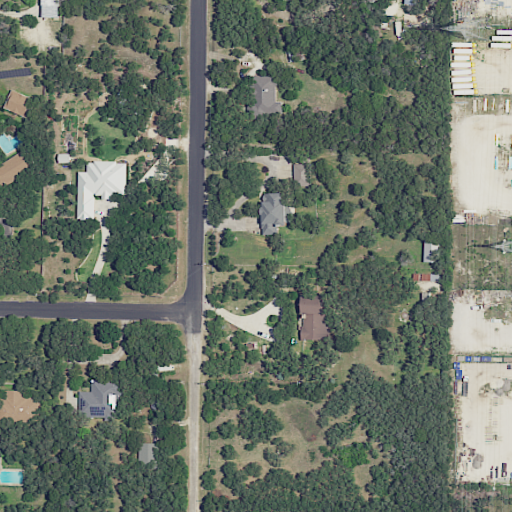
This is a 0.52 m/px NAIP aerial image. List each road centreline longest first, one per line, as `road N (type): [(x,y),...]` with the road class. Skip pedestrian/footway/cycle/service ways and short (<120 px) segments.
road 1 (residential): [(191,511),(197,0)]
road 2 (residential): [(195,310),(0,307)]
